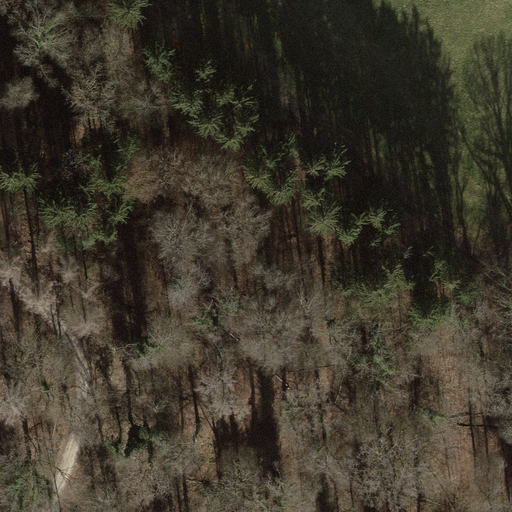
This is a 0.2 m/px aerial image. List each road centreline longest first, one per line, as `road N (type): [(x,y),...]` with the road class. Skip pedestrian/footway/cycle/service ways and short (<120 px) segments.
road 1 (track): [(158,0),(274,101),(427,200),(480,256),(511,270)]
road 2 (track): [(48,511),(84,410),(83,366),(65,330),(0,275)]
